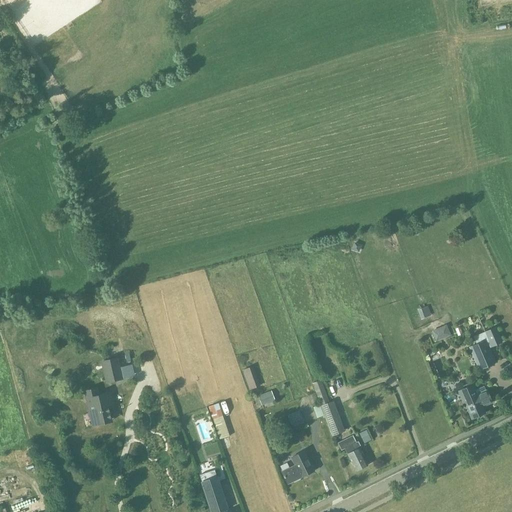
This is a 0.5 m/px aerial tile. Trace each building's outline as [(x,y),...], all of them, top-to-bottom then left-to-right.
[(15,105),(10,101),(5,107),(10,110),(15,105)] [(450,321),(436,326),(441,337),(454,332),(450,321)] [(477,345),(470,348),(479,371),(497,364),(490,348),(503,343),(497,327),(485,332),(474,337),(477,345)] [(106,362),(111,382),(123,380),(118,359),(106,362)] [(143,372),(152,370),(151,363),(142,364),(143,372)] [(250,391),(260,388),(252,367),(243,370),(250,391)] [(317,398),(325,396),(319,377),(312,379),(317,398)] [(473,386),(459,392),(466,409),(468,408),(473,420),(485,414),(482,408),(492,403),(487,391),(485,387),(475,391),(473,386)] [(97,390),(86,392),(91,414),(96,413),(98,422),(111,419),(109,409),(115,408),(112,394),(106,395),(99,397),(97,390)] [(262,406),(276,401),(272,391),(259,397),(262,406)] [(322,406),(321,406),(325,416),(333,436),(345,431),(334,402),(330,403),(322,406)] [(218,404),(209,407),(213,420),(222,417),(218,404)] [(321,405),(314,408),(318,419),(325,416),(321,406),(321,405)] [(292,425),(304,420),(300,411),(288,416),(292,425)] [(220,440),(228,437),(222,422),(214,425),(220,440)] [(359,430),(363,440),(369,437),(364,428),(359,430)] [(346,449),(348,454),(356,472),(368,466),(360,449),(362,448),(359,442),(357,443),(354,436),(339,443),(342,451),(346,449)] [(306,453),(293,460),(295,466),(283,472),(288,485),(315,472),(306,453)] [(200,475),(202,482),(201,482),(211,511),(225,511),(229,510),(218,476),(217,476),(215,471),(200,475)]
